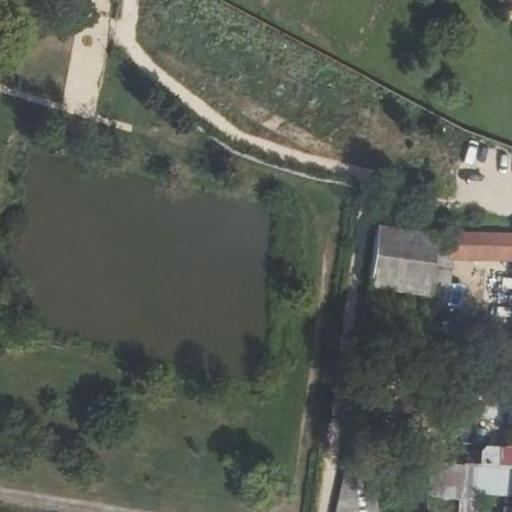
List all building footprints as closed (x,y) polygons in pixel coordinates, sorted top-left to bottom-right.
[(426,299),(432,258),(435,239),(375,230),(366,290),(375,291),(426,299)] [(511,236),(449,235),(448,260),(511,261),(511,236)] [(445,260),(432,258),(426,299),(425,308),(442,312),(445,260)] [(492,359),(474,354),(461,392),(482,398),(490,366),(492,359)] [(511,364),(492,359),(490,366),(511,371),(511,364)] [(511,390),(511,371),(490,366),(482,398),(494,401),(511,407),(511,390)] [(482,398),(461,392),(452,426),(473,430),(476,419),(482,398)] [(489,420),(494,401),(482,398),(476,419),(489,420)] [(511,425),(511,406),(511,407),(494,401),(489,420),(501,423),(511,425)] [(511,432),(511,425),(501,423),(501,432),(511,432)] [(495,432),(494,448),(500,449),(502,454),(511,454),(511,443),(511,432),(501,432),(495,432)] [(468,442),(467,451),(480,452),(482,448),(481,443),(468,442)] [(511,467),(511,443),(511,454),(502,454),(500,449),(494,448),(482,448),(480,452),(467,451),(465,464),(511,467)] [(332,511),(373,511),(369,460),(348,461),(342,461),(334,500),(332,511)] [(442,484),(511,487),(511,467),(465,464),(443,462),(442,484)]
